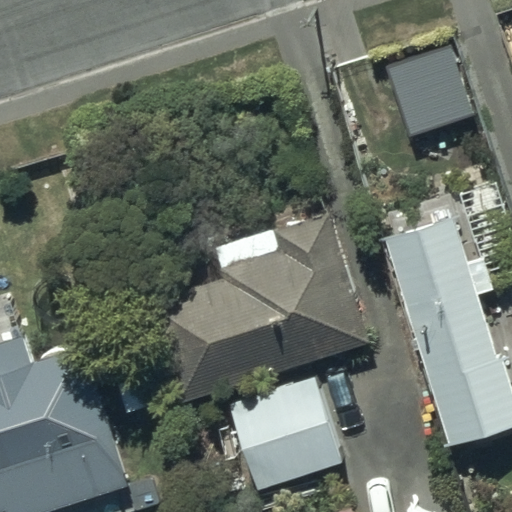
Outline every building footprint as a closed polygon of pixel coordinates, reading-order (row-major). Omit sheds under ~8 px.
[(449,37),(413,48),(438,126),(474,115),(449,37)] [(511,81),(503,85),(511,113),(511,81)] [(139,298),(171,401),(363,341),(348,293),(355,291),(346,264),(339,267),(322,210),(266,227),(272,247),(220,263),(223,272),(139,298)] [(511,364),(466,214),(398,235),(429,336),(436,334),(462,418),(484,411),(490,429),(511,422),(511,364)] [(0,500),(8,498),(12,511),(32,511),(130,480),(89,359),(39,376),(29,347),(0,356),(0,500)] [(222,401),(249,487),(344,457),(317,371),(222,401)]
